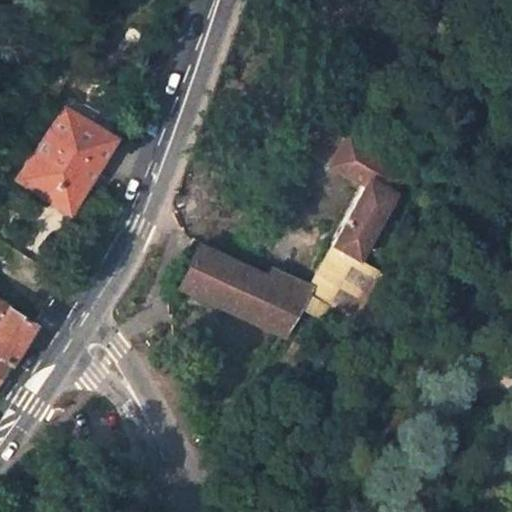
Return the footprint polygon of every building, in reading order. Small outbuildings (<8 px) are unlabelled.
[(358,27),(372,0),(370,0),(315,0),(313,4),(358,27)] [(84,183),(115,132),(65,100),(19,176),(68,208),(84,183)] [(321,123),(305,148),(364,181),(333,242),(358,257),(374,228),(389,200),(404,209),(417,185),(402,177),(408,167),(344,132),(342,135),(321,123)] [(388,237),(404,209),(389,200),(374,228),(388,237)] [(284,334),(311,286),(270,266),(267,274),(197,243),(178,285),(284,334)] [(0,314),(9,301),(0,295),(0,314)] [(0,351),(11,358),(36,319),(9,301),(0,314),(0,351)] [(297,364),(310,343),(298,336),(285,357),(297,364)] [(0,375),(11,358),(0,351),(0,375)]
